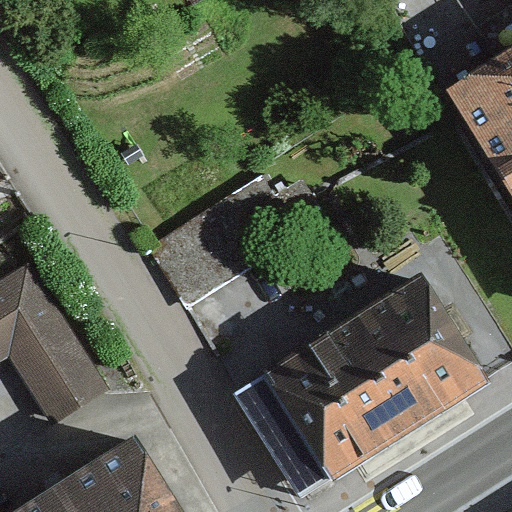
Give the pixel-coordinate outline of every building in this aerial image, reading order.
[(171,0),(178,13),(202,0),(171,0)] [(511,193),(511,6),(477,29),(501,67),(453,97),(511,193)] [(300,234),(264,177),(154,249),(190,305),(300,234)] [(29,265),(0,282),(0,363),(10,357),(53,426),(109,392),(29,265)] [(468,381),(408,276),(227,388),(293,496),(468,381)] [(169,511),(126,443),(14,511),(169,511)]
